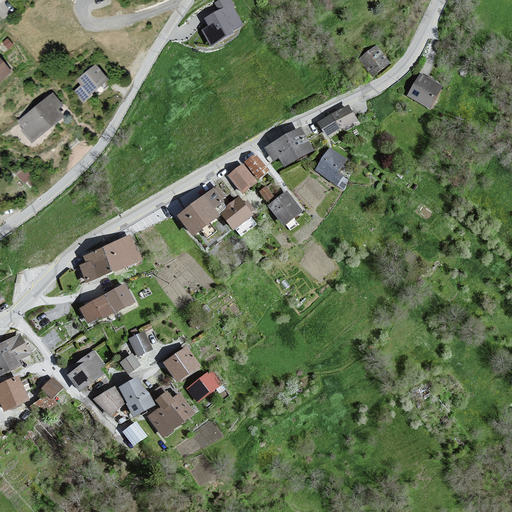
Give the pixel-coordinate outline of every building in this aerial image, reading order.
[(218,8),(204,16),(208,24),(201,28),(210,43),(243,24),(232,6),(235,4),(232,0),(219,0),(215,3),(218,8)] [(372,46),(354,59),(367,77),(385,64),(372,46)] [(0,83),(16,68),(0,51),(0,83)] [(69,91),(79,103),(106,80),(92,63),(72,80),(77,85),(69,91)] [(426,107),(442,84),(422,70),(406,92),(426,107)] [(68,112),(49,91),(15,120),(34,142),(68,112)] [(342,107),(314,122),(323,138),(351,122),(342,107)] [(308,153),(294,128),(266,143),(277,163),(287,157),(290,163),(308,153)] [(339,171),(348,159),(332,148),(317,169),(341,186),(348,177),(339,171)] [(261,154),(250,161),(260,174),(270,167),(261,154)] [(264,183),(247,162),(231,175),(248,195),(264,183)] [(264,192),(272,202),(280,195),(272,185),(264,192)] [(233,203),(221,187),(186,214),(203,237),(206,235),(213,244),(233,228),(226,219),(230,217),(224,210),(233,203)] [(309,211),(292,190),(273,205),(290,226),(309,211)] [(259,215),(244,196),(227,210),(241,229),(259,215)] [(0,225),(10,219),(0,204),(0,225)] [(147,260),(136,235),(88,256),(91,263),(85,265),(93,284),(147,260)] [(130,283),(85,309),(96,328),(141,303),(130,283)] [(148,330),(132,338),(142,357),(157,349),(148,330)] [(20,332),(0,342),(0,373),(0,374),(22,362),(20,358),(31,352),(20,332)] [(193,345),(170,362),(186,383),(208,366),(193,345)] [(76,370),(71,373),(86,394),(112,376),(106,368),(109,364),(99,349),(73,367),(76,370)] [(138,353),(125,362),(135,375),(148,366),(138,353)] [(212,370),(190,387),(203,403),(225,385),(218,376),(220,374),(217,370),(214,372),(212,370)] [(144,373),(124,386),(135,403),(134,405),(143,419),(164,405),(144,373)] [(23,375),(0,385),(0,391),(6,405),(9,412),(35,400),(23,375)] [(63,386),(52,376),(41,388),(52,398),(63,386)] [(117,387),(102,402),(117,417),(132,402),(117,387)] [(169,405),(156,416),(171,435),(200,413),(184,392),(181,395),(177,390),(165,400),(169,405)] [(141,420),(128,431),(142,447),(155,436),(141,420)]
